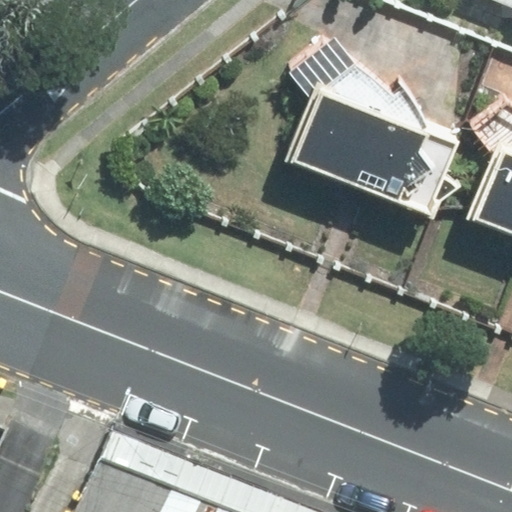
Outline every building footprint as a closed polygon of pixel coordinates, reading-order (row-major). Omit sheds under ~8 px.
[(451,108),(443,105),(470,32),(383,0),(307,0),(296,30),(314,37),(307,56),(269,159),(413,212),(451,108)] [(511,0),(484,0),(479,16),(511,27),(511,0)] [(511,109),(490,101),(480,127),(446,213),(511,238),(511,109)] [(288,511),(102,438),(85,468),(199,511),(288,511)] [(195,511),(85,468),(63,511),(195,511)]
